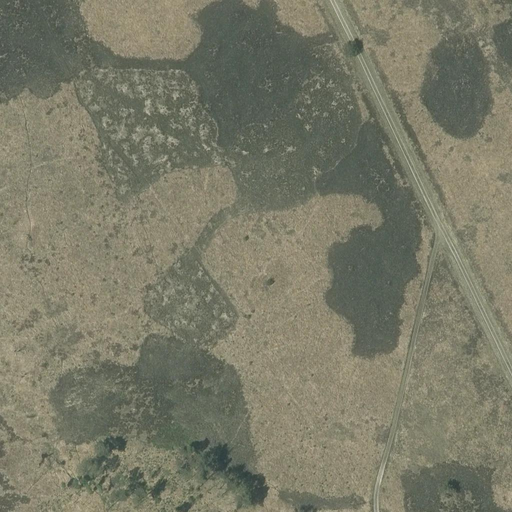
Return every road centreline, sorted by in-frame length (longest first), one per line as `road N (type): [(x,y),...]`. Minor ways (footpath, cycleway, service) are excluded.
road 1 (track): [(511,375),(331,0)]
road 2 (track): [(374,511),(438,225)]
